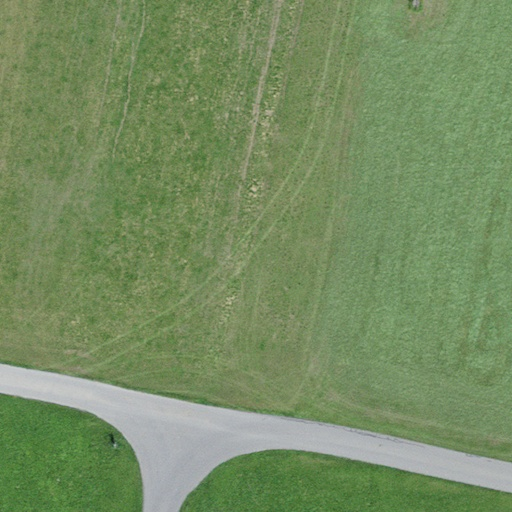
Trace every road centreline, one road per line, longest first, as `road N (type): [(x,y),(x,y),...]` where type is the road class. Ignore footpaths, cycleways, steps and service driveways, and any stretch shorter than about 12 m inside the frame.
road 1 (track): [(511,482),(167,410)]
road 2 (track): [(167,410),(0,375)]
